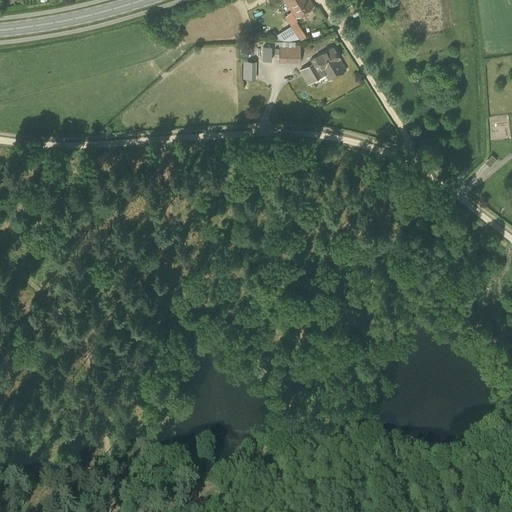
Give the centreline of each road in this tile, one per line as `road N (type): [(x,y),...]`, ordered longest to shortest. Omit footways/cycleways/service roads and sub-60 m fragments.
road 1 (track): [(0,140),(82,146),(303,133),(427,171)]
road 2 (primary): [(0,30),(142,0)]
road 3 (track): [(0,253),(65,314),(85,347)]
